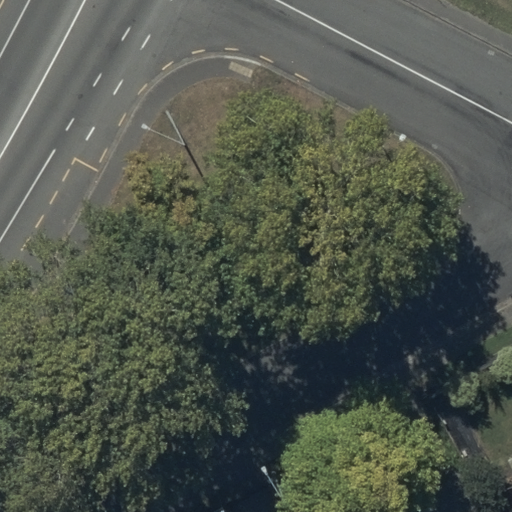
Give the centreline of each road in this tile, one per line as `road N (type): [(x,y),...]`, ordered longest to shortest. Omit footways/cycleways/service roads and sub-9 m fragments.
road 1 (residential): [(511,243),(55,511)]
road 2 (residential): [(511,119),(294,0)]
road 3 (tertiary): [(85,0),(0,156)]
